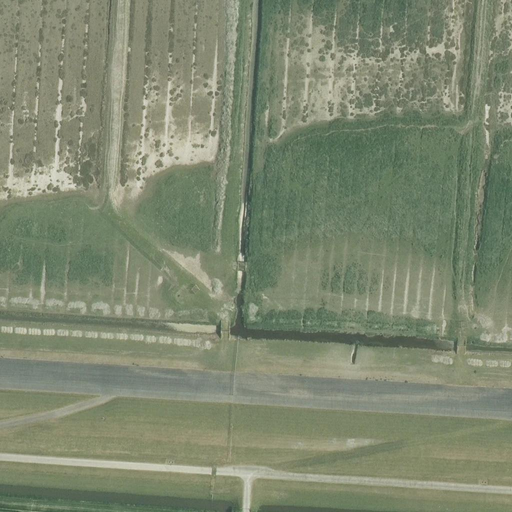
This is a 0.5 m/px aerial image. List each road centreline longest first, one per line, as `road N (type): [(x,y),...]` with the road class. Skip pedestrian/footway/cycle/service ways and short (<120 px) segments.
road 1 (track): [(0,385),(511,415)]
road 2 (track): [(511,422),(258,474)]
